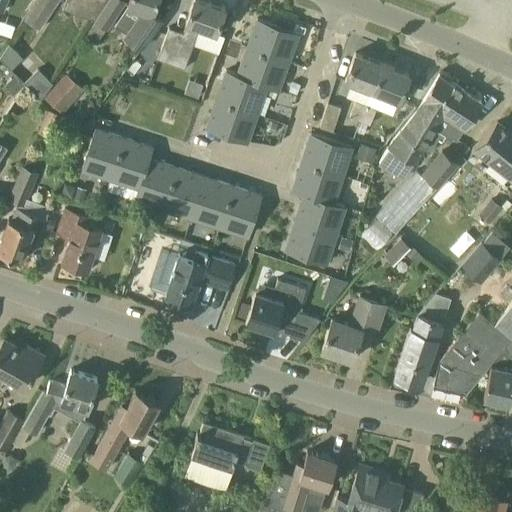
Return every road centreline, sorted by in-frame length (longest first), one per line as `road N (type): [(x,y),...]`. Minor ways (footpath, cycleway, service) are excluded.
road 1 (secondary): [(511,440),(211,362),(0,285)]
road 2 (residential): [(204,146),(281,172),(341,2)]
road 3 (unclassified): [(511,71),(341,2)]
